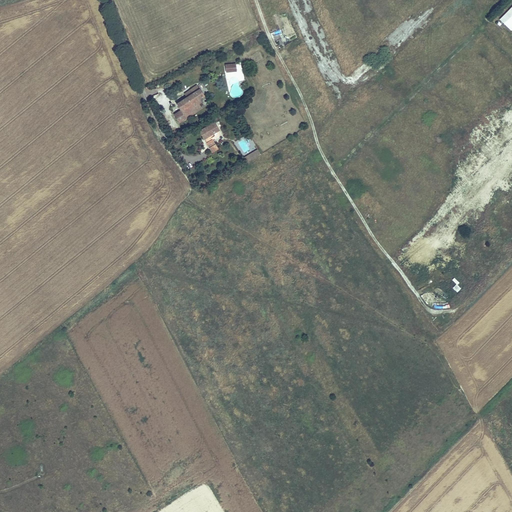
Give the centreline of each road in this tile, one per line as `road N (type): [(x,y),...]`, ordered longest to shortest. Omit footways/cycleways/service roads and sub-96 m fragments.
road 1 (track): [(256,0),(324,159),(428,311),(463,305),(511,257)]
road 2 (track): [(185,186),(135,266),(0,374)]
